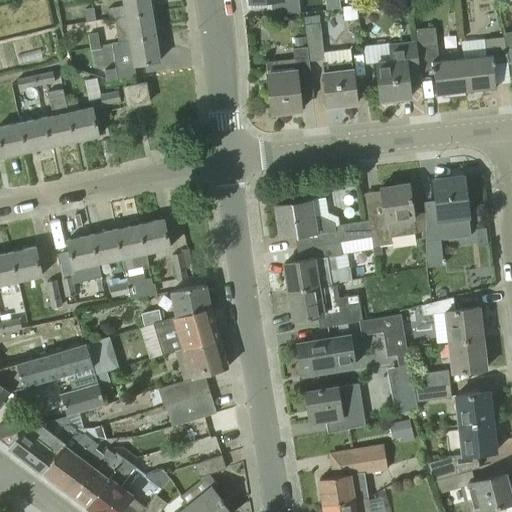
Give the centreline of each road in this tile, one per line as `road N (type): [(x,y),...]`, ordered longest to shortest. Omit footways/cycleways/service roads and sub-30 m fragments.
road 1 (residential): [(279,511),(228,159)]
road 2 (residential): [(228,159),(499,128)]
road 3 (residential): [(0,208),(198,163)]
road 4 (residential): [(228,159),(212,0)]
